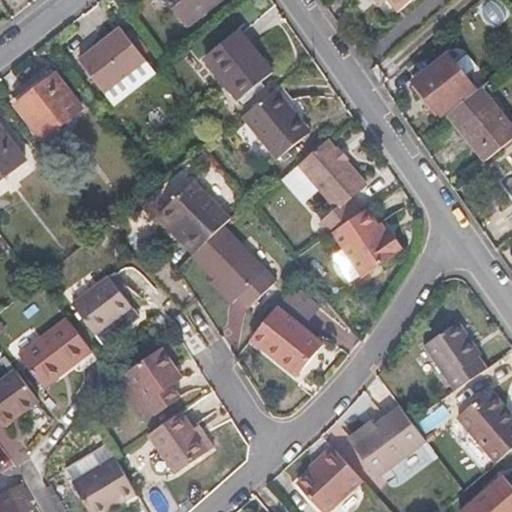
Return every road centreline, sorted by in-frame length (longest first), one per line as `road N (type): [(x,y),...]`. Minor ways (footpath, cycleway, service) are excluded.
road 1 (residential): [(442,225),(408,306),(278,452)]
road 2 (residential): [(287,0),(442,225)]
